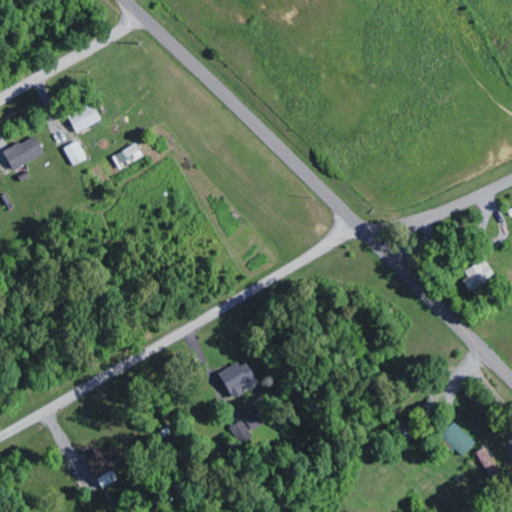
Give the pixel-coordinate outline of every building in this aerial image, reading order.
[(78,134),(103,121),(94,104),(70,117),(78,134)] [(6,152),(15,171),(47,155),(37,136),(6,152)] [(65,149),(74,167),(88,160),(79,142),(65,149)] [(122,171),(146,157),(138,144),(114,157),(122,171)] [(463,273),(473,292),(498,279),(488,260),(463,273)] [(222,376),(237,400),(248,392),(249,393),(262,385),(247,360),(222,376)] [(431,418),(441,406),(432,398),(422,410),(431,418)] [(265,425),(259,412),(246,418),(253,431),(265,425)] [(242,445),(255,437),(244,420),(231,428),(242,445)] [(443,437),(464,457),(477,444),(457,423),(443,437)] [(104,489),(121,481),(115,470),(126,465),(117,447),(103,454),(102,451),(88,458),(104,489)] [(501,478),(486,448),(478,452),(493,482),(501,478)]
